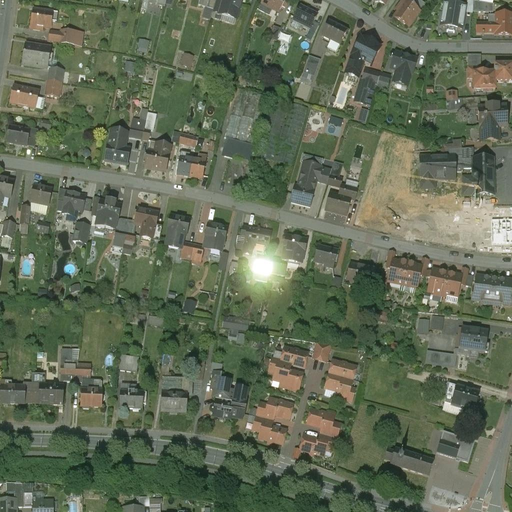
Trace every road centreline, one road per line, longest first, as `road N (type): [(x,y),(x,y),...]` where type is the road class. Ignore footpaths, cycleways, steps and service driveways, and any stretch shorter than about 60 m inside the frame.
road 1 (residential): [(0,161),(206,196),(425,252),(511,264)]
road 2 (secondary): [(284,478),(194,452),(0,439)]
road 3 (residential): [(511,48),(429,49),(338,0)]
